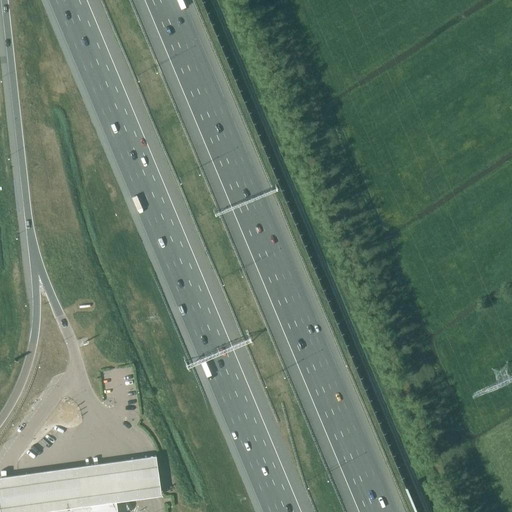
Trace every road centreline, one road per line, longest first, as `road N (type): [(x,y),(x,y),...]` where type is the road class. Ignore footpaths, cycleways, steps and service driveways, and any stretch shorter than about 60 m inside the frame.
road 1 (motorway): [(67,0),(282,511)]
road 2 (motorway): [(378,511),(163,0)]
road 3 (motorway): [(5,0),(33,246)]
